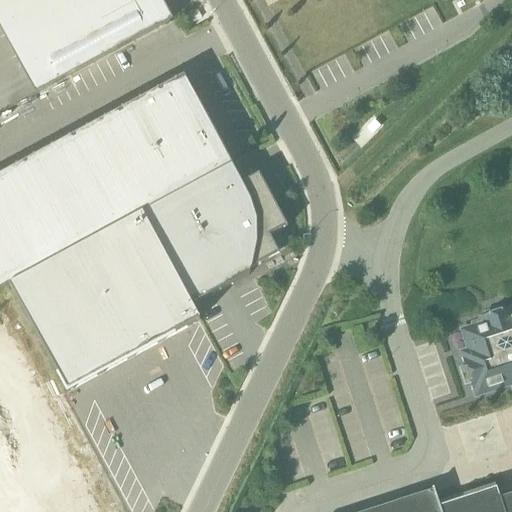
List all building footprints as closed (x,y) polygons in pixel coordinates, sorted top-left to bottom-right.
[(165,25),(151,0),(0,0),(0,11),(43,91),(165,25)] [(185,77),(0,176),(0,291),(144,214),(233,166),(185,77)] [(367,129),(373,135),(381,127),(375,121),(367,129)] [(233,166),(144,214),(193,306),(250,276),(252,269),(263,263),(279,254),(271,238),(288,228),(260,176),(243,185),(233,166)] [(144,214),(10,286),(68,393),(201,321),(193,306),(144,214)] [(466,361),(475,388),(485,393),(510,385),(511,386),(511,316),(508,318),(501,314),(493,317),(489,324),(472,330),(467,339),(471,352),(466,361)] [(320,390),(362,389),(362,386),(344,329),(327,334),(328,349),(309,355),(320,390)] [(81,511),(0,360),(0,511),(81,511)] [(423,390),(441,387),(437,362),(419,365),(423,390)] [(511,511),(511,494),(456,511),(449,511),(443,493),(382,511),(511,511)]
